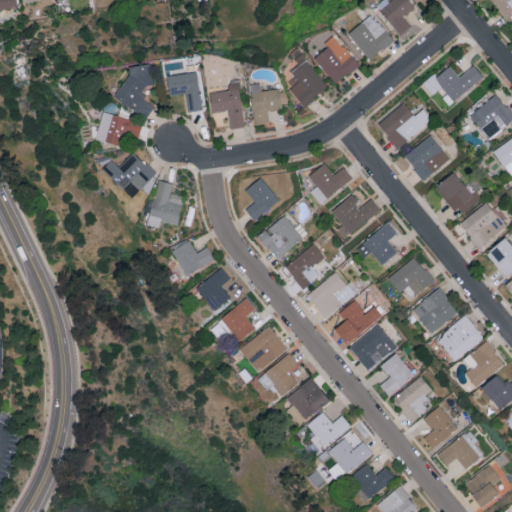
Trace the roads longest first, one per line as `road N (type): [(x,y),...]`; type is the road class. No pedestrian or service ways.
road 1 (residential): [(211,162),(214,203),(230,237),(454,511)]
road 2 (residential): [(175,147),(204,162),(298,150),(342,129),(469,18)]
road 3 (residential): [(511,336),(342,129)]
road 4 (residential): [(59,436),(57,336),(41,274),(0,193)]
